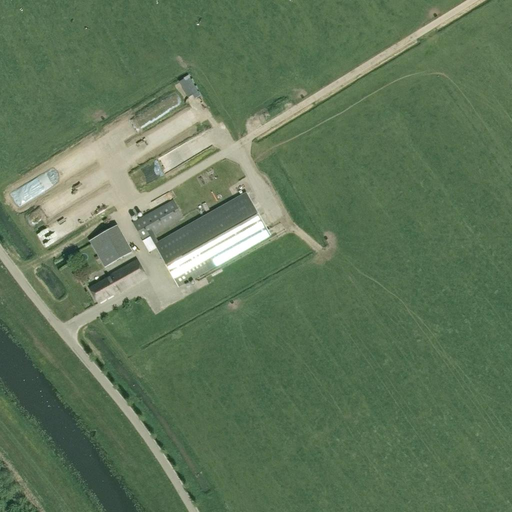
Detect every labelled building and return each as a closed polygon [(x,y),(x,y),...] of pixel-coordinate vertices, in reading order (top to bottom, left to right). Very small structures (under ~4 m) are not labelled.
[(156,175),(189,160),(186,153),(183,155),(180,149),(151,163),(156,175)] [(149,167),(137,172),(142,186),(154,181),(149,167)] [(184,220),(183,218),(173,201),(134,223),(143,240),(150,236),(178,287),(270,236),(248,195),(160,244),(155,236),(184,220)] [(117,226),(90,241),(105,268),(132,253),(117,226)] [(122,293),(150,277),(141,260),(113,275),(114,277),(94,289),(101,302),(121,291),(122,293)]
